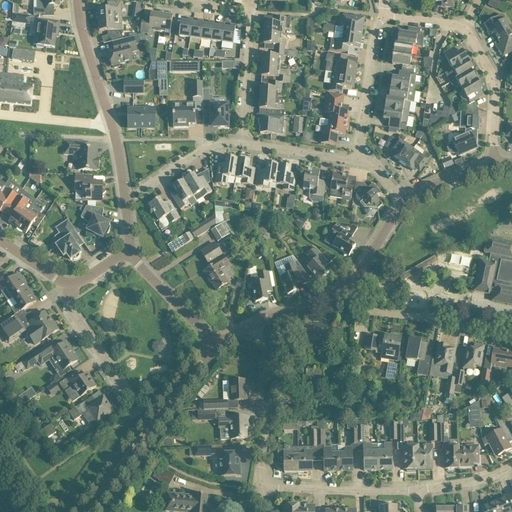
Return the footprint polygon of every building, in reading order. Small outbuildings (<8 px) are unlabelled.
[(34,15),(44,15),(44,11),(54,11),(54,7),(60,7),(59,0),(33,0),(33,9),(34,15)] [(435,0),(435,3),(442,3),(442,6),(445,6),(445,7),(454,8),(454,0),(435,0)] [(497,10),(501,2),(498,0),(490,0),(488,5),(497,10)] [(121,14),(121,12),(121,2),(108,3),(108,10),(98,10),(98,14),(97,14),(97,19),(99,19),(99,21),(116,20),(116,15),(121,14)] [(134,4),(133,10),(142,12),(143,5),(134,4)] [(12,26),(30,27),(31,15),(13,14),(12,26)] [(162,16),(151,14),(150,20),(142,19),(141,33),(148,34),(148,36),(153,36),(154,32),(159,33),(162,16)] [(169,39),(171,27),(173,17),(162,16),(159,33),(165,34),(164,38),(169,39)] [(354,18),(344,17),(340,16),(338,28),(336,28),(335,34),(362,38),(363,26),(353,25),(354,18)] [(290,19),(284,18),(274,18),(274,23),(265,23),(264,34),(282,35),(282,30),(286,30),(287,25),(290,25),(290,19)] [(511,30),(506,20),(500,23),(496,18),(484,25),(489,33),(490,32),(491,35),(494,34),(497,39),(511,30)] [(190,39),(193,23),(193,20),(188,19),(187,22),(181,21),(179,37),(190,39)] [(60,23),(50,21),(38,20),(35,37),(38,37),(37,46),(54,48),(57,30),(59,31),(60,23)] [(99,32),(109,32),(122,31),(122,20),(116,20),(99,21),(99,32)] [(201,40),(203,25),(204,22),(198,21),(198,24),(193,23),(190,39),(201,40)] [(212,42),(214,26),(214,23),(209,22),(209,25),(203,25),(201,40),(212,42)] [(222,43),(225,28),(225,25),(220,24),(219,27),(214,26),(212,42),(222,43)] [(233,45),(235,30),(236,26),(230,25),(230,28),(225,28),(222,43),(233,45)] [(419,36),(420,30),(408,28),(407,34),(399,33),(398,43),(398,44),(415,46),(421,47),(423,37),(419,36)] [(511,30),(497,39),(500,45),(498,46),(499,49),(498,49),(503,57),(511,52),(511,51),(511,30)] [(281,41),(282,35),(264,34),(264,45),(276,45),(275,51),(284,52),(284,46),(285,46),(286,41),(281,41)] [(360,49),(362,38),(335,34),(334,39),(331,39),(330,51),(349,54),(350,47),(360,49)] [(114,49),(108,51),(112,67),(112,68),(114,69),(119,68),(120,66),(119,65),(121,64),(133,61),(130,53),(137,51),(136,46),(146,44),(144,35),(137,36),(134,37),(134,38),(129,39),(120,41),(121,47),(114,49)] [(9,47),(10,42),(9,41),(6,38),(2,37),(0,39),(0,44),(1,46),(5,47),(6,46),(9,47)] [(315,53),(316,47),(317,43),(307,42),(306,52),(315,53)] [(398,44),(398,43),(395,43),(394,54),(411,57),(413,46),(415,47),(415,46),(398,44)] [(452,70),(468,61),(462,51),(457,54),(454,48),(443,55),(452,70)] [(23,52),(21,61),(34,63),(35,54),(23,52)] [(410,67),(411,57),(394,54),(392,65),(402,66),(401,72),(413,74),(414,68),(410,67)] [(280,62),(284,62),(285,57),(263,55),(262,66),(280,67),(280,62)] [(347,58),(337,56),(334,56),(333,62),(337,63),(336,74),(356,77),(357,65),(346,64),(347,58)] [(433,60),(428,59),(425,59),(424,68),(431,69),(433,60)] [(473,70),(468,61),(452,70),(445,74),(450,83),(455,80),(456,80),(471,71),(473,70)] [(152,63),(149,72),(149,81),(159,81),(167,81),(167,62),(165,62),(158,62),(152,63)] [(279,73),(280,67),(262,66),(261,77),(277,78),(276,84),(283,84),(290,84),(290,78),(283,78),(284,73),(279,73)] [(476,80),(471,71),(456,80),(461,89),(476,80)] [(417,75),(409,74),(399,72),(398,79),(392,78),(390,89),(414,92),(417,75)] [(356,77),(336,74),(331,73),(329,85),(328,91),(342,93),(342,87),(354,89),(356,77)] [(0,102),(21,105),(31,106),(33,86),(23,85),(18,84),(18,76),(0,74),(0,102)] [(467,111),(478,111),(475,101),(480,98),(477,92),(482,89),(476,80),(461,89),(470,104),(465,107),(466,110),(467,111)] [(167,81),(159,81),(159,87),(160,87),(161,96),(167,96),(167,81)] [(143,83),(125,83),(125,94),(143,94),(143,83)] [(202,83),(193,83),(193,93),(193,98),(193,99),(203,99),(203,90),(202,83)] [(283,84),(276,84),(269,83),(269,89),(261,88),(260,99),(278,100),(278,94),(282,95),(283,84)] [(414,92),(390,89),(389,99),(411,103),(414,103),(416,92),(414,92)] [(227,106),(213,106),(213,96),(210,96),(210,90),(203,90),(203,99),(203,118),(211,117),(211,127),(227,127),(227,106)] [(342,107),(342,105),(344,96),(328,93),(325,114),(330,114),(329,121),(348,124),(349,118),(348,118),(348,112),(339,111),(339,106),(342,106),(342,107)] [(389,99),(387,98),(385,109),(409,113),(411,103),(389,99)] [(277,105),(278,100),(260,99),(259,110),(281,111),(282,106),(277,105)] [(181,107),(173,108),(173,128),(189,128),(189,125),(195,125),(195,111),(195,104),(181,104),(181,107)] [(448,119),(449,108),(443,107),(443,112),(441,123),(447,120),(448,119)] [(154,109),(129,110),(129,129),(155,129),(154,109)] [(406,130),(409,113),(385,109),(383,120),(389,121),(388,127),(400,129),(406,130)] [(467,111),(466,110),(460,112),(461,115),(466,115),(466,118),(465,130),(470,130),(470,134),(453,141),(459,157),(477,149),(475,144),(477,143),(477,130),(478,130),(479,118),(478,118),(478,111),(467,111)] [(443,112),(437,111),(436,116),(436,117),(435,127),(441,123),(443,112)] [(448,119),(447,120),(449,126),(459,122),(456,115),(448,119)] [(283,136),(283,129),(284,117),(267,116),(266,121),(261,121),(260,134),(283,136)] [(436,117),(436,116),(430,116),(429,121),(430,121),(428,131),(435,127),(436,117)] [(304,119),(294,119),(293,134),(303,134),(304,119)] [(329,121),(320,120),(319,127),(323,127),(323,128),(321,144),(336,146),(339,147),(341,135),(345,135),(346,130),(347,130),(348,124),(329,121)] [(430,121),(429,121),(423,120),(421,133),(425,133),(428,131),(430,121)] [(376,125),(375,132),(387,134),(388,128),(376,125)] [(404,142),(406,139),(401,135),(393,146),(398,149),(393,157),(403,164),(413,149),(404,142)] [(78,149),(78,142),(65,141),(64,151),(64,155),(79,156),(78,171),(86,171),(96,171),(96,168),(98,168),(99,160),(97,160),(97,149),(78,149)] [(431,157),(425,153),(423,156),(413,149),(403,164),(413,172),(419,164),(423,167),(431,157)] [(10,150),(7,154),(13,158),(16,154),(10,150)] [(235,179),(239,158),(234,157),(234,159),(226,158),(224,172),(217,171),(215,184),(227,186),(228,177),(235,179)] [(450,157),(441,161),(445,169),(454,165),(450,157)] [(252,186),(253,182),(255,172),(249,171),(250,161),(243,160),(243,159),(239,158),(235,179),(243,180),(242,184),(252,186)] [(276,185),(279,164),(275,163),(275,165),(267,164),(266,174),(260,173),(258,183),(258,187),(268,188),(269,184),(276,185)] [(293,192),(294,188),(296,178),(290,178),(291,168),(284,167),(284,165),(279,164),(276,185),(284,186),(283,191),(293,192)] [(206,183),(210,181),(209,170),(201,175),(204,180),(206,183)] [(322,204),(324,193),(326,183),(318,182),(320,172),(306,170),(303,190),(310,191),(309,196),(309,198),(310,200),(311,201),(312,202),(313,203),(319,204),(322,204)] [(41,175),(30,174),(30,179),(40,186),(41,175)] [(212,193),(210,188),(206,183),(204,180),(199,183),(194,174),(188,178),(187,177),(183,179),(197,202),(203,198),(212,193)] [(351,201),(351,198),(353,188),(347,187),(348,176),(333,174),(330,191),(342,193),(341,200),(351,201)] [(82,176),(76,175),(75,175),(75,192),(83,193),(83,201),(86,201),(102,201),(102,196),(106,192),(102,189),(103,183),(96,183),(94,185),(93,183),(92,183),(92,176),(82,176)] [(197,203),(197,202),(183,179),(179,182),(180,183),(174,187),(179,195),(173,198),(179,207),(181,211),(190,205),(191,207),(197,203)] [(364,208),(365,209),(378,210),(383,205),(376,198),(381,194),(373,184),(362,194),(356,193),(356,199),(364,208)] [(6,215),(9,210),(18,197),(5,187),(1,193),(0,193),(0,212),(1,212),(6,215)] [(253,201),(253,190),(246,190),(245,200),(253,201)] [(17,228),(29,211),(32,206),(18,197),(9,210),(6,215),(11,219),(8,222),(17,228)] [(172,226),(171,224),(180,219),(170,201),(164,205),(160,199),(153,203),(152,202),(147,205),(150,210),(152,209),(159,222),(160,227),(163,232),(172,226)] [(215,208),(227,209),(227,208),(224,208),(224,201),(215,201),(215,208)] [(104,209),(94,208),(87,207),(81,218),(89,224),(86,230),(94,234),(103,239),(110,224),(100,219),(101,217),(102,217),(104,209)] [(227,214),(227,209),(215,208),(216,228),(212,231),(219,242),(232,234),(225,223),(225,222),(230,221),(228,214),(227,214)] [(37,229),(45,217),(38,212),(33,215),(29,211),(17,228),(26,234),(32,225),(37,229)] [(302,230),(307,220),(305,219),(295,219),(294,220),(300,229),(302,230)] [(54,239),(54,241),(55,242),(57,246),(56,246),(64,257),(67,255),(71,261),(82,253),(73,240),(79,236),(73,227),(68,220),(64,223),(56,228),(59,234),(56,236),(55,237),(55,238),(54,239)] [(357,229),(358,227),(340,224),(338,228),(335,226),(325,242),(343,253),(344,256),(347,256),(349,257),(350,255),(353,254),(352,251),(355,246),(349,242),(357,229)] [(207,231),(203,225),(196,230),(200,236),(207,231)] [(268,228),(260,226),(258,234),(266,236),(268,228)] [(172,253),(187,244),(193,240),(189,233),(183,237),(168,246),(172,253)] [(511,242),(488,237),(484,253),(491,254),(490,262),(481,260),(474,291),(490,295),(490,292),(494,293),(492,302),(511,305),(511,242)] [(213,267),(224,260),(219,250),(222,248),(219,244),(216,246),(215,244),(201,252),(209,265),(211,264),(213,267)] [(319,252),(318,251),(316,248),(307,256),(313,262),(307,267),(316,277),(315,280),(319,280),(320,282),(322,280),(325,281),(325,277),(329,274),(323,266),(328,262),(329,264),(336,258),(322,249),(319,252)] [(293,256),(275,264),(280,278),(285,289),(283,293),(287,294),(287,296),(289,295),(292,296),(293,293),(299,291),(296,285),(302,283),(303,285),(311,282),(293,256)] [(435,256),(399,277),(403,282),(438,262),(435,256)] [(217,290),(225,285),(228,283),(220,271),(228,266),(224,260),(213,267),(204,272),(208,279),(209,279),(217,290)] [(0,276),(0,289),(2,292),(6,289),(12,297),(27,287),(18,275),(11,280),(10,278),(6,272),(0,276)] [(269,272),(251,276),(254,293),(254,296),(252,299),(255,301),(256,303),(258,303),(260,305),(262,302),(268,301),(266,291),(272,290),(271,280),(269,272)] [(243,282),(235,280),(234,283),(237,284),(236,287),(241,288),(243,282)] [(17,305),(11,309),(16,316),(28,307),(37,302),(27,287),(12,297),(17,305)] [(58,330),(52,322),(51,323),(44,313),(29,323),(37,335),(31,339),(36,346),(58,330)] [(0,330),(1,333),(16,323),(12,316),(0,324),(0,330)] [(7,340),(21,330),(16,323),(1,333),(7,340)] [(324,347),(330,347),(330,324),(302,324),(302,341),(324,340),(324,347)] [(397,362),(400,349),(401,339),(385,336),(384,339),(378,338),(379,337),(367,336),(366,346),(365,350),(376,352),(376,354),(382,355),(381,360),(397,362)] [(423,364),(425,354),(427,345),(421,343),(421,342),(410,339),(408,349),(406,360),(417,362),(418,360),(419,361),(417,375),(429,377),(431,366),(423,364)] [(33,355),(21,363),(26,370),(27,371),(38,364),(47,357),(51,355),(58,365),(54,368),(57,372),(56,373),(58,376),(59,375),(61,378),(72,371),(69,367),(77,362),(70,350),(71,349),(66,343),(58,348),(53,342),(44,348),(34,356),(33,355)] [(163,350),(164,346),(161,343),(157,342),(154,344),(153,348),(156,352),(159,353),(163,350)] [(450,375),(452,367),(454,357),(451,357),(453,349),(447,348),(448,346),(439,345),(435,366),(443,368),(442,374),(450,375)] [(480,367),(482,357),(484,347),(474,345),(474,349),(467,348),(464,368),(473,370),(474,366),(480,367)] [(511,367),(511,351),(507,351),(506,353),(494,350),(491,364),(511,367)] [(18,365),(15,367),(18,373),(22,370),(23,372),(26,370),(21,363),(18,365)] [(388,363),(385,379),(394,380),(397,365),(388,363)] [(307,383),(323,383),(323,370),(307,369),(307,383)] [(87,373),(82,377),(78,371),(59,384),(65,392),(73,387),(80,398),(97,387),(87,373)] [(490,372),(483,371),(481,384),(488,386),(490,372)] [(462,388),(465,373),(457,372),(455,380),(454,393),(460,394),(461,387),(462,388)] [(454,393),(455,380),(449,379),(446,395),(447,395),(446,401),(452,402),(454,393)] [(230,382),(230,402),(248,401),(248,381),(230,382)] [(55,383),(47,389),(52,397),(61,392),(55,383)] [(33,389),(20,398),(25,405),(37,396),(33,389)] [(97,423),(113,412),(104,397),(95,403),(88,408),(84,402),(75,409),(69,413),(74,421),(80,417),(83,415),(91,427),(97,423)] [(228,402),(204,403),(204,411),(228,410),(228,402)] [(348,402),(347,418),(358,419),(359,402),(348,402)] [(481,428),(479,402),(468,409),(469,423),(470,423),(471,428),(481,428)] [(424,409),(422,421),(430,419),(432,410),(424,409)] [(192,421),(199,421),(216,420),(216,412),(199,412),(199,413),(192,413),(192,421)] [(229,440),(237,440),(247,439),(246,426),(249,426),(249,417),(218,418),(219,429),(229,429),(229,440)] [(511,437),(506,428),(504,423),(501,418),(494,422),(497,427),(499,426),(501,429),(485,438),(481,441),(485,446),(489,444),(493,451),(495,450),(498,456),(511,449),(509,444),(511,441),(511,437)] [(365,441),(365,427),(370,427),(369,421),(357,421),(358,441),(365,441)] [(404,443),(404,428),(408,427),(408,421),(397,421),(397,424),(397,440),(397,443),(404,443)] [(283,431),(293,431),(298,431),(298,423),(283,423),(283,431)] [(48,439),(56,433),(51,425),(42,431),(48,439)] [(392,471),(392,461),(392,444),(378,445),(378,471),(392,471)] [(364,471),(378,471),(378,445),(364,445),(364,471)] [(432,469),(432,460),(432,446),(424,446),(424,448),(418,448),(418,470),(432,469)] [(479,464),(479,454),(478,446),(467,447),(467,448),(458,448),(458,467),(473,467),(473,464),(479,464)] [(352,448),(346,448),(346,447),(338,447),(338,454),(338,472),(352,472),(352,448)] [(418,470),(418,448),(418,447),(403,447),(403,457),(404,457),(405,470),(418,470)] [(458,467),(458,448),(458,447),(443,447),(443,456),(445,456),(445,469),(459,469),(458,467)] [(189,457),(194,457),(211,456),(211,448),(194,449),(189,449),(189,457)] [(338,472),(338,454),(332,455),(331,449),(324,449),(324,472),(338,472)] [(298,473),(298,456),(292,456),(292,451),(278,452),(278,465),(284,465),(284,473),(298,473)] [(312,473),(312,463),(312,452),(305,452),(305,455),(298,456),(298,473),(312,473)] [(219,454),(220,467),(220,477),(240,476),(240,466),(237,466),(237,454),(219,454)] [(175,476),(164,470),(159,467),(153,478),(158,481),(169,487),(175,476)] [(25,468),(24,469),(20,472),(25,480),(30,476),(25,468)] [(206,511),(207,507),(208,496),(195,494),(195,496),(168,494),(166,511),(169,511),(206,511)] [(511,511),(511,509),(507,497),(494,502),(497,511),(511,511)] [(497,511),(494,502),(481,507),(482,511),(497,511)]
